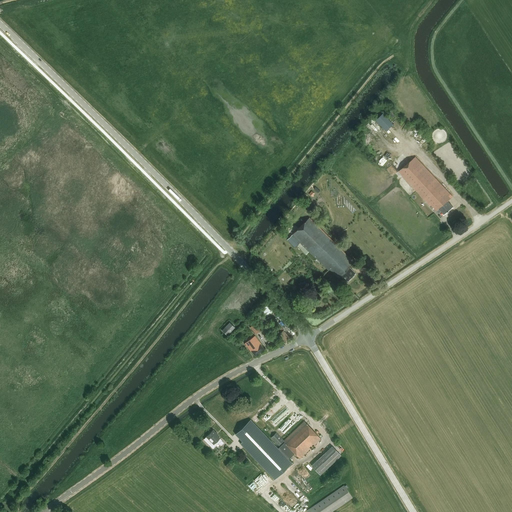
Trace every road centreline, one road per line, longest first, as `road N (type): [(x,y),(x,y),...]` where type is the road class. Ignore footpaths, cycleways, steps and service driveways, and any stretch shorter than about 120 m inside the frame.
road 1 (secondary): [(307,337),(0,23)]
road 2 (residential): [(43,511),(194,398),(307,337)]
road 3 (unclassified): [(307,337),(511,201)]
road 4 (secondary): [(413,511),(307,337)]
